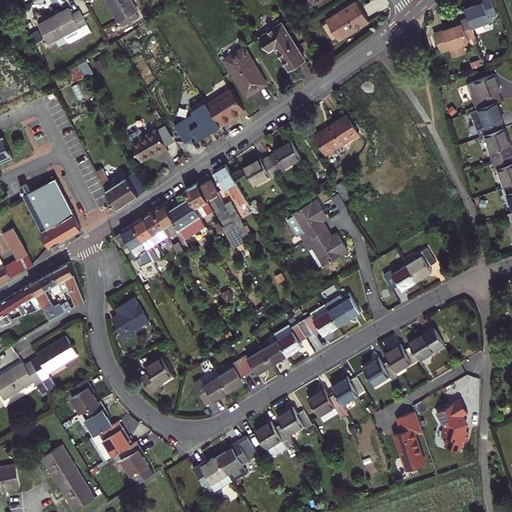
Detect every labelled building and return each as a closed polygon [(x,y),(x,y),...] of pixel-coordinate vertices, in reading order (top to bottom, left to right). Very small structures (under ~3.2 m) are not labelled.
[(131,0),(110,0),(113,4),(110,6),(119,21),(120,21),(124,19),(127,23),(139,17),(136,12),(138,11),(131,0)] [(497,15),(491,0),(482,0),(483,2),(477,4),(465,9),(469,18),(472,27),(490,20),(490,18),(497,15)] [(327,20),(339,40),(369,21),(362,10),(357,1),(327,20)] [(71,11),(69,8),(62,12),(54,16),(56,19),(71,11)] [(92,31),(80,11),(73,14),(71,11),(56,19),(54,16),(39,25),(49,43),(66,34),(79,27),(83,35),(84,36),(92,31)] [(282,22),(278,15),(256,28),(261,35),(282,22)] [(472,27),(469,18),(461,21),(462,23),(455,26),(434,33),(441,52),(451,48),(454,57),(466,53),(462,44),(469,41),(468,39),(476,36),(472,27)] [(275,45),(290,68),(297,64),(305,59),(282,22),(261,35),(269,49),(275,45)] [(66,34),(70,42),(83,35),(79,27),(66,34)] [(35,43),(43,39),(39,30),(30,34),(35,43)] [(224,58),(247,96),(260,88),(268,83),(245,46),(224,58)] [(0,110),(34,98),(16,47),(0,53),(0,110)] [(481,65),(479,59),(470,62),(473,68),(481,65)] [(71,83),(85,75),(79,65),(66,73),(71,83)] [(497,101),(501,100),(500,95),(499,92),(501,92),(495,73),(469,83),(468,85),(475,102),(477,101),(479,108),(497,101)] [(231,118),(245,109),(233,90),(232,89),(208,105),(221,125),(231,118)] [(194,114),(186,119),(196,135),(198,139),(207,134),(221,125),(208,105),(205,99),(191,108),(194,114)] [(486,134),(504,128),(502,120),(504,119),(502,114),(497,101),(479,108),(486,126),(479,128),(481,136),(486,134)] [(315,135),(327,154),(359,134),(347,115),(338,120),(333,123),(334,124),(315,135)] [(175,126),(185,141),(196,135),(186,119),(175,126)] [(166,124),(157,129),(167,145),(175,140),(166,124)] [(131,143),(142,160),(157,152),(159,155),(161,153),(169,149),(167,145),(157,129),(157,128),(145,135),(141,128),(129,135),(133,142),(131,143)] [(493,161),(511,155),(509,147),(511,146),(510,143),(504,128),(486,134),(492,152),(490,153),(493,161)] [(0,163),(14,157),(4,135),(0,137),(0,163)] [(285,167),(301,158),(291,140),(281,146),(274,149),(276,152),(269,156),(279,173),(286,169),(285,167)] [(505,186),(511,183),(511,155),(493,161),(496,170),(499,169),(505,186)] [(243,167),(254,185),(271,176),(271,178),(279,173),(269,156),(262,159),(260,158),(254,161),(243,167)] [(229,187),(235,198),(238,197),(242,204),(248,201),(227,165),(219,169),(214,171),(224,189),(229,187)] [(135,171),(112,186),(103,167),(99,169),(97,170),(96,170),(116,210),(135,198),(147,189),(135,171)] [(23,195),(50,247),(70,235),(81,229),(75,213),(57,178),(31,190),(27,182),(20,186),(24,194),(23,195)] [(206,182),(202,184),(226,227),(227,229),(226,230),(235,247),(245,241),(243,238),(225,204),(211,179),(206,182)] [(345,200),(352,196),(342,181),(336,186),(345,200)] [(192,185),(186,189),(187,190),(190,197),(202,217),(214,210),(198,182),(192,185)] [(365,194),(369,201),(376,198),(371,191),(365,194)] [(333,198),(341,210),(348,206),(340,193),(333,198)] [(179,228),(181,231),(185,239),(206,225),(202,217),(190,197),(181,203),(170,211),(179,228)] [(305,241),(327,229),(323,222),(322,220),(328,216),(318,199),(294,213),(295,214),(290,217),(289,220),(298,236),(301,234),(305,241)] [(250,234),(231,200),(225,204),(243,238),(250,234)] [(246,211),(252,208),(248,201),(242,204),(246,211)] [(170,211),(165,203),(159,207),(155,210),(169,235),(170,238),(173,236),(171,234),(179,228),(170,211)] [(157,242),(169,235),(155,210),(148,214),(144,217),(153,234),(157,242)] [(155,262),(160,259),(155,249),(152,249),(150,246),(146,239),(153,234),(144,217),(139,220),(134,223),(147,248),(153,259),(155,262)] [(147,248),(134,223),(125,229),(123,230),(123,231),(114,236),(122,250),(131,246),(137,258),(141,256),(140,253),(147,248)] [(4,233),(18,258),(13,262),(19,272),(24,270),(34,264),(29,253),(30,252),(15,226),(4,233)] [(171,234),(173,236),(181,231),(179,228),(171,234)] [(310,249),(314,247),(324,264),(324,265),(348,251),(339,236),(333,239),(331,236),(327,229),(305,241),(310,249)] [(235,247),(226,230),(225,231),(235,247)] [(150,246),(157,242),(153,234),(146,239),(150,246)] [(185,253),(179,241),(173,244),(180,255),(185,253)] [(310,249),(320,266),(324,264),(314,247),(310,249)] [(141,265),(153,259),(147,248),(140,253),(141,256),(137,258),(141,265)] [(426,274),(432,270),(430,266),(437,262),(428,248),(421,252),(422,255),(408,264),(417,279),(426,274)] [(70,290),(76,305),(85,300),(70,261),(61,267),(54,271),(59,281),(59,282),(63,290),(64,292),(70,290)] [(19,272),(13,262),(5,266),(11,277),(15,274),(19,272)] [(393,288),(400,284),(403,289),(408,285),(417,279),(408,264),(393,273),(391,270),(384,274),(393,288)] [(0,282),(11,277),(5,266),(0,269),(0,282)] [(59,281),(54,271),(49,273),(45,276),(47,280),(45,281),(49,287),(51,286),(55,294),(63,290),(59,282),(59,281)] [(47,289),(49,287),(45,281),(47,280),(45,276),(37,280),(32,283),(37,294),(44,308),(46,312),(51,320),(59,315),(55,306),(47,289)] [(15,294),(21,304),(25,309),(28,314),(44,308),(37,294),(32,283),(23,289),(15,294)] [(349,319),(360,311),(349,293),(342,298),(343,301),(329,309),(339,325),(349,319)] [(6,299),(2,302),(0,302),(0,317),(4,324),(15,320),(13,316),(9,310),(21,304),(15,294),(6,299)] [(123,334),(126,339),(136,334),(134,330),(150,321),(135,297),(120,306),(123,311),(120,313),(113,317),(123,334)] [(59,315),(66,311),(64,308),(61,303),(55,306),(59,315)] [(315,318),(329,309),(325,303),(311,312),(312,314),(315,318)] [(25,309),(13,316),(15,320),(20,317),(28,314),(25,309)] [(332,328),(339,325),(329,309),(315,318),(312,314),(305,318),(313,332),(320,328),(321,328),(324,334),(332,328)] [(46,312),(43,314),(46,319),(37,325),(39,327),(51,320),(46,312)] [(0,325),(0,330),(22,322),(20,317),(15,320),(4,324),(0,325)] [(307,336),(313,332),(305,318),(302,320),(299,322),(307,336)] [(297,349),(303,345),(300,341),(300,340),(307,336),(299,322),(291,327),(290,324),(275,334),(279,339),(288,354),(297,349)] [(428,330),(425,332),(427,335),(436,330),(434,326),(428,330)] [(411,345),(420,359),(445,344),(436,330),(427,335),(425,332),(409,342),(411,345)] [(0,349),(1,348),(2,349),(14,341),(9,332),(0,337),(0,349)] [(34,364),(49,390),(57,385),(48,372),(78,354),(67,336),(60,339),(52,345),(53,348),(38,357),(40,360),(34,364)] [(280,359),(288,354),(279,339),(263,348),(273,364),(280,359)] [(411,345),(404,349),(401,344),(393,349),(386,354),(390,360),(396,371),(412,361),(413,363),(420,359),(411,345)] [(37,354),(38,357),(53,348),(52,345),(37,354)] [(264,369),(273,364),(263,348),(248,358),(247,354),(240,359),(248,372),(255,368),(255,369),(258,373),(264,369)] [(157,384),(173,374),(163,356),(146,366),(150,373),(144,377),(146,381),(152,392),(159,387),(157,384)] [(363,367),(374,385),(390,375),(392,378),(393,377),(397,375),(398,374),(396,371),(390,360),(383,364),(379,357),(369,364),(363,367)] [(233,363),(235,366),(220,375),(229,391),(237,386),(244,381),(242,377),(241,376),(248,372),(240,359),(233,363)] [(25,365),(23,362),(17,366),(9,371),(10,374),(25,365)] [(0,376),(0,391),(5,399),(34,381),(43,394),(49,390),(34,364),(27,368),(25,365),(10,374),(9,371),(0,376)] [(229,391),(220,375),(205,385),(201,378),(194,382),(207,404),(211,402),(229,391)] [(351,379),(349,376),(344,379),(332,386),(335,390),(343,404),(366,390),(357,376),(351,379)] [(74,395),(72,396),(81,412),(83,412),(99,402),(94,393),(90,386),(92,385),(87,377),(72,387),(76,394),(74,395)] [(320,415),(335,406),(339,412),(341,415),(348,411),(343,404),(335,390),(329,394),(325,388),(314,394),(309,398),(320,415)] [(83,412),(87,418),(86,419),(96,435),(113,424),(108,416),(103,409),(106,408),(101,400),(99,402),(83,412)] [(464,413),(456,400),(433,413),(442,427),(439,436),(445,438),(443,447),(457,451),(459,441),(462,442),(465,432),(462,431),(463,428),(460,427),(460,424),(459,423),(461,419),(459,416),(464,413)] [(320,415),(324,421),(339,412),(335,406),(320,415)] [(289,434),(304,425),(306,428),(313,423),(304,409),(298,413),(294,407),(287,411),(278,417),(282,423),(289,434)] [(422,430),(416,410),(402,414),(398,417),(402,430),(395,432),(407,470),(425,463),(416,432),(422,430)] [(67,427),(78,420),(76,416),(65,423),(67,427)] [(288,447),(294,443),(289,434),(282,423),(276,427),(272,420),(262,426),(256,430),(266,448),(282,438),(288,447)] [(96,435),(93,436),(107,459),(123,450),(131,445),(121,429),(123,427),(119,421),(113,424),(96,435)] [(128,434),(123,427),(121,429),(131,445),(133,443),(128,434)] [(91,438),(105,460),(107,459),(93,436),(91,438)] [(228,473),(243,464),(259,454),(247,436),(233,445),(229,447),(231,448),(218,456),(228,473)] [(272,457),(288,447),(282,438),(266,448),(272,457)] [(123,450),(127,456),(122,459),(137,483),(154,472),(144,456),(140,449),(142,448),(137,440),(133,443),(131,445),(123,450)] [(50,463),(53,468),(71,457),(63,444),(42,457),(47,465),(50,463)] [(201,464),(195,468),(207,486),(211,484),(228,473),(218,456),(215,458),(212,457),(211,458),(211,461),(206,463),(205,461),(201,464)] [(302,466),(308,463),(304,456),(298,459),(302,466)] [(71,457),(53,468),(56,473),(53,475),(58,483),(79,470),(71,457)] [(4,487),(10,486),(11,489),(21,487),(16,463),(0,466),(4,487)] [(233,481),(248,472),(243,464),(228,473),(233,481)] [(79,470),(58,483),(64,492),(66,490),(69,495),(87,484),(79,470)] [(215,492),(233,481),(228,473),(211,484),(215,492)] [(69,495),(72,500),(69,501),(75,510),(96,497),(87,484),(69,495)]
